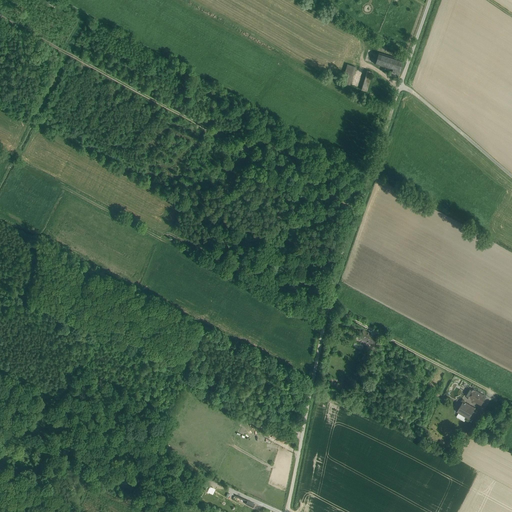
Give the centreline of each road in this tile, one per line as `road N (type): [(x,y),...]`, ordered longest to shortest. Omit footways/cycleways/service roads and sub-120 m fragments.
road 1 (unclassified): [(400,84),(332,283),(287,511)]
road 2 (track): [(301,435),(0,291)]
road 3 (track): [(370,176),(509,257)]
road 4 (unclassified): [(400,84),(511,175)]
